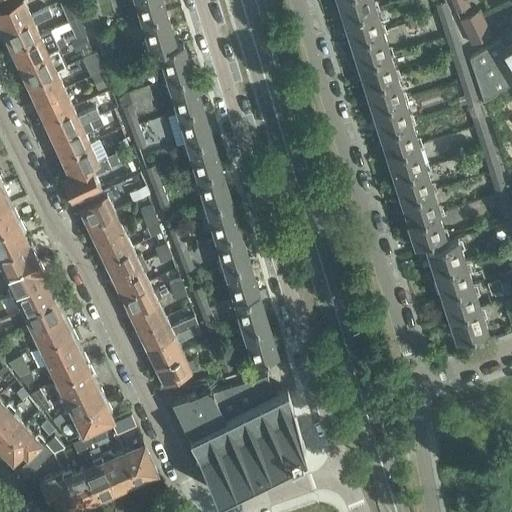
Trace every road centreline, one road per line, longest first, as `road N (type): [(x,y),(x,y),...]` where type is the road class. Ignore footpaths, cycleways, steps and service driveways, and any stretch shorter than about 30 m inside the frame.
road 1 (secondary): [(397,511),(237,0)]
road 2 (residential): [(198,0),(342,471)]
road 3 (residential): [(213,511),(0,104)]
road 4 (residential): [(408,389),(295,0)]
road 5 (residential): [(429,511),(408,389)]
road 6 (residential): [(226,511),(342,471)]
